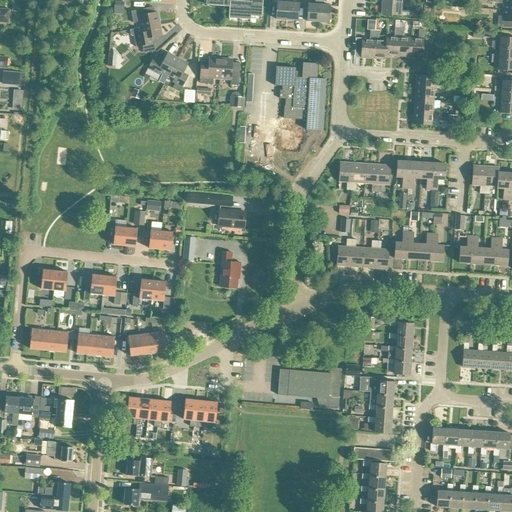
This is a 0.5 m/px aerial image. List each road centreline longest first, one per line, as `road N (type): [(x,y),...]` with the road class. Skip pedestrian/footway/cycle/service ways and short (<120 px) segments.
road 1 (residential): [(13,371),(24,252),(166,266)]
road 2 (residential): [(293,309),(158,377),(105,383)]
road 3 (residential): [(293,309),(299,190),(340,133)]
road 4 (residential): [(343,42),(187,24),(181,0)]
road 5 (residential): [(511,138),(340,133)]
road 6 (residential): [(445,292),(340,290),(293,309)]
road 7 (residential): [(93,511),(105,383)]
road 8 (residential): [(413,511),(420,410),(439,395)]
